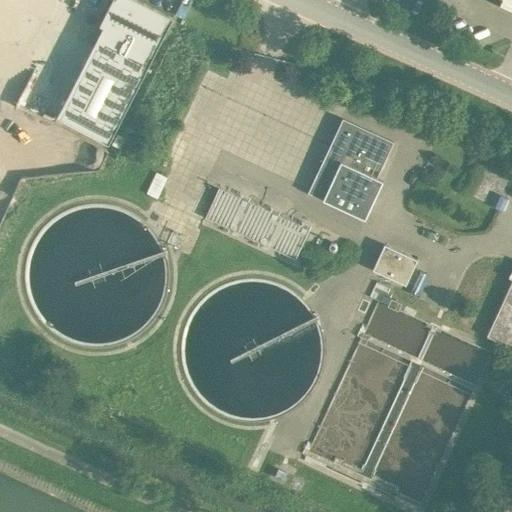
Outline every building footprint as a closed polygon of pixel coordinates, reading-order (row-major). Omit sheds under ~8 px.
[(56,118),(107,145),(172,18),(136,0),(111,0),(98,25),(102,27),(56,118)] [(511,0),(499,0),(498,4),(511,11),(511,0)] [(342,118),(307,193),(363,219),(381,181),(375,178),(392,141),(342,118)] [(308,225),(213,185),(199,217),(295,257),(308,225)] [(487,205),(501,211),(507,199),(492,192),(487,205)] [(416,259),(382,243),(371,268),(404,284),(416,259)] [(511,277),(485,336),(511,348),(511,277)]
